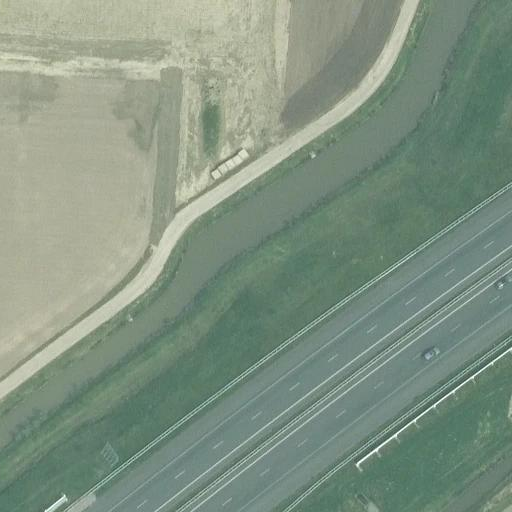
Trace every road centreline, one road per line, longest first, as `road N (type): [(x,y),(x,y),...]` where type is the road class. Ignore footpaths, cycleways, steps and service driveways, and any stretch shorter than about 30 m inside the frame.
road 1 (motorway): [(511,231),(130,511)]
road 2 (motorway): [(212,511),(511,288)]
